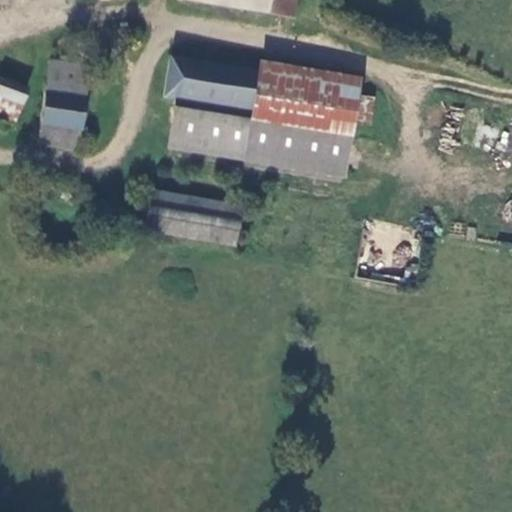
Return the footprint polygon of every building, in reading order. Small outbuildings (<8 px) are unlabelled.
[(177,0),(177,1),(264,16),(266,0),(177,0)] [(266,0),(264,16),(291,20),(294,0),(266,0)] [(247,114),(254,72),(167,57),(160,99),(174,102),(247,114)] [(48,60),(38,126),(78,132),(89,68),(48,60)] [(246,120),(344,137),(354,82),(256,65),(254,72),(247,114),(246,120)] [(0,78),(0,100),(20,107),(27,88),(0,78)] [(20,107),(0,100),(0,120),(14,125),(20,107)] [(166,147),(340,177),(347,137),(344,137),(246,120),(247,114),(174,102),(166,147)] [(78,132),(38,126),(35,145),(76,151),(78,132)] [(235,247),(242,208),(149,192),(142,232),(235,247)]
